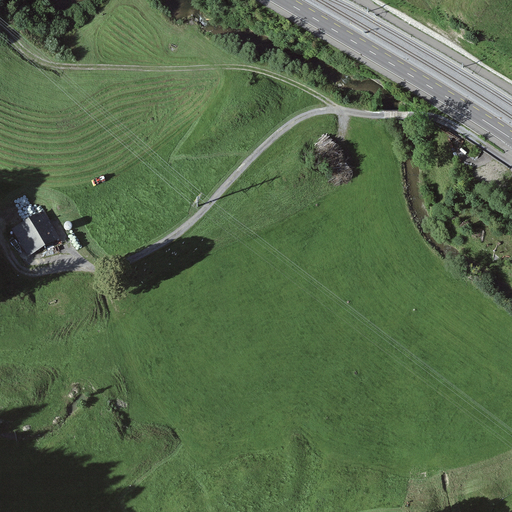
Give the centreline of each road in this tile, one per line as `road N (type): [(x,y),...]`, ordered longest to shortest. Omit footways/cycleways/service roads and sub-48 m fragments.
road 1 (track): [(68,257),(99,273),(150,254),(305,117),(429,117),(511,166)]
road 2 (track): [(338,111),(317,94),(250,71),(64,67),(27,53),(0,24)]
road 3 (secondary): [(511,138),(284,0)]
